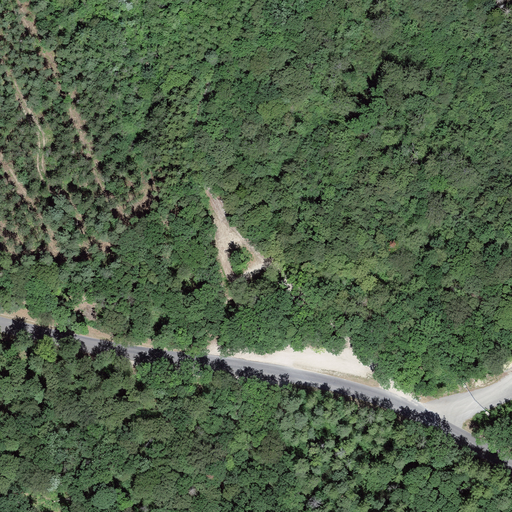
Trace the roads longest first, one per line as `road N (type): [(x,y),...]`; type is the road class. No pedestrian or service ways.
road 1 (tertiary): [(511,465),(347,388),(0,323)]
road 2 (track): [(252,368),(223,258),(237,240),(259,251),(334,325),(350,360)]
road 3 (track): [(231,241),(201,171),(199,121),(218,69),(265,0)]
road 4 (track): [(252,350),(361,364),(423,418)]
